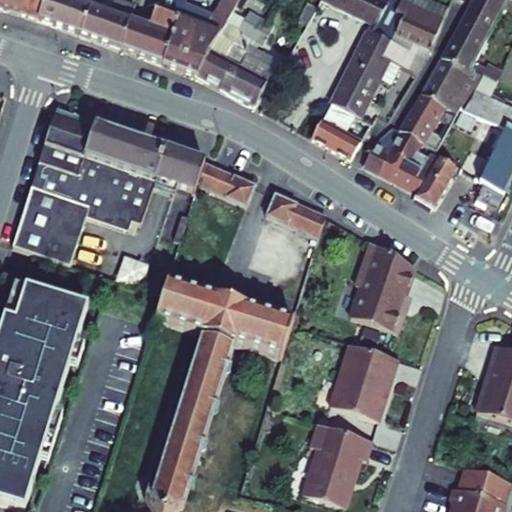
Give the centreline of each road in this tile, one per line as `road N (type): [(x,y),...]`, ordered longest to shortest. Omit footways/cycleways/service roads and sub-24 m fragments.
road 1 (residential): [(42,64),(249,136),(468,272)]
road 2 (residential): [(399,511),(468,272)]
road 3 (residential): [(0,191),(42,64)]
